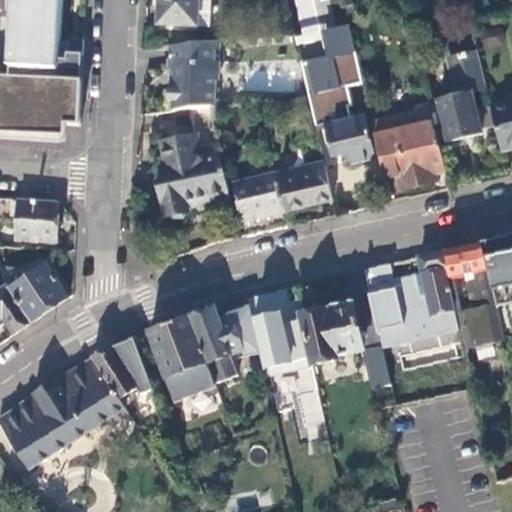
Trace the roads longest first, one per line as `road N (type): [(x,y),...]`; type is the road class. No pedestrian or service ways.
road 1 (tertiary): [(115,316),(243,272),(511,208)]
road 2 (residential): [(110,177),(118,0)]
road 3 (residential): [(115,316),(110,177)]
road 4 (tertiary): [(0,384),(115,316)]
